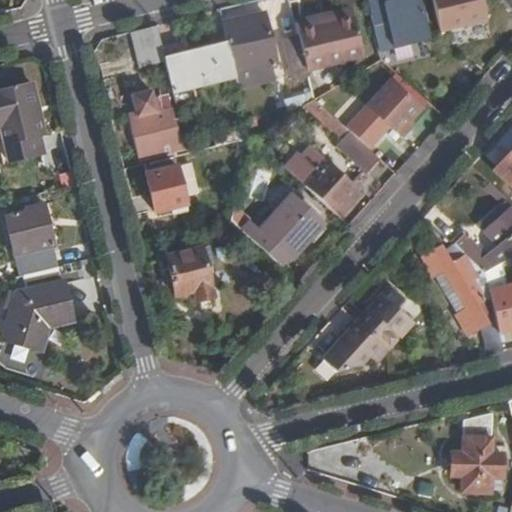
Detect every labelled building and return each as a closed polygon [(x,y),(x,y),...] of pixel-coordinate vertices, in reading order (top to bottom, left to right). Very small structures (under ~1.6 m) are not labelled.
[(419,0),(373,0),(368,1),(378,53),(428,43),(419,0)] [(486,0),(437,0),(446,34),(492,23),(486,0)] [(297,37),(306,72),(361,59),(350,13),(330,18),(332,24),(296,33),(297,37)] [(264,14),(222,23),(225,38),(234,73),(235,77),(238,87),(256,83),(253,69),(275,63),(264,14)] [(282,41),(297,37),(296,33),(295,25),(294,25),(290,26),(287,16),(271,20),(274,30),(279,29),(282,41)] [(295,25),(296,33),(332,24),(330,18),(295,25)] [(139,66),(164,60),(161,46),(156,26),(131,32),(139,66)] [(131,32),(124,33),(132,67),(139,66),(131,32)] [(292,83),(308,79),(306,72),(297,37),(282,41),(292,83)] [(164,60),(172,92),(235,77),(234,73),(225,38),(208,42),(209,48),(184,54),(182,48),(181,41),(161,46),(164,60)] [(208,42),(182,48),(184,54),(209,48),(208,42)] [(275,63),(253,69),(256,83),(279,78),(275,63)] [(367,106),(393,129),(403,118),(408,122),(419,110),(388,82),(367,106)] [(30,83),(0,90),(0,129),(2,130),(10,164),(42,155),(38,138),(43,135),(30,83)] [(170,158),(183,155),(172,110),(157,114),(152,93),(132,97),(138,119),(129,121),(140,166),(142,165),(170,158)] [(313,100),(303,106),(341,141),(336,146),(366,173),(378,160),(314,100),(313,100)] [(403,118),(393,129),(403,138),(413,127),(408,122),(403,118)] [(511,151),(485,180),(511,204),(511,151)] [(171,166),(170,158),(142,165),(154,212),(184,205),(175,165),(171,166)] [(325,162),(304,186),(334,214),(340,219),(361,195),(325,162)] [(323,224),(292,196),(260,231),(292,260),(323,224)] [(479,228),(484,232),(511,208),(506,203),(479,228)] [(5,216),(20,278),(59,269),(43,204),(24,208),(25,211),(5,216)] [(453,245),(483,272),(511,255),(511,208),(511,207),(511,208),(484,232),(500,248),(487,259),(483,251),(466,234),(453,245)] [(480,329),(487,356),(502,352),(498,334),(488,291),(483,272),(453,245),(445,252),(442,245),(422,257),(434,276),(443,271),(465,308),(456,313),(468,335),(480,329)] [(195,301),(212,296),(201,248),(166,257),(175,296),(193,291),(195,301)] [(434,276),(456,313),(465,308),(443,271),(434,276)] [(73,321),(63,281),(17,293),(2,339),(41,351),(47,328),(73,321)] [(511,284),(488,291),(498,334),(511,330),(511,284)] [(401,301),(387,287),(322,359),(337,372),(359,366),(362,368),(371,358),(378,364),(414,324),(396,307),(401,301)] [(490,478),(500,477),(501,477),(502,454),(491,455),(491,438),(461,438),(461,453),(461,477),(461,493),(490,494),(490,478)] [(461,477),(461,453),(450,453),(450,477),(461,477)] [(500,493),(500,477),(490,478),(490,494),(500,493)]
